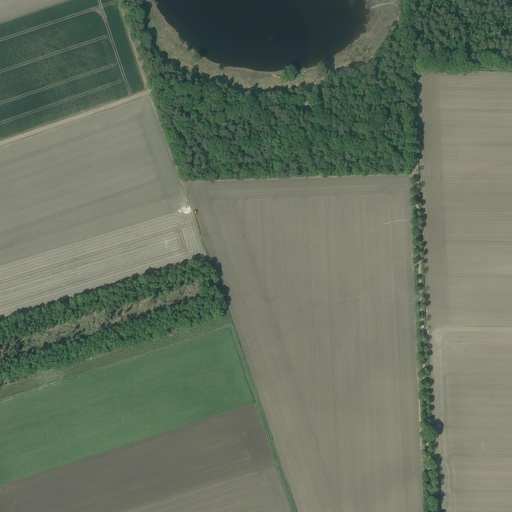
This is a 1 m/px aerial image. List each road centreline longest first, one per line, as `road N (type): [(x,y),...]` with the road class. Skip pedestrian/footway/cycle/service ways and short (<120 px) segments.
road 1 (track): [(411,90),(431,511)]
road 2 (track): [(147,93),(273,108),(411,90)]
road 3 (track): [(147,93),(0,144)]
